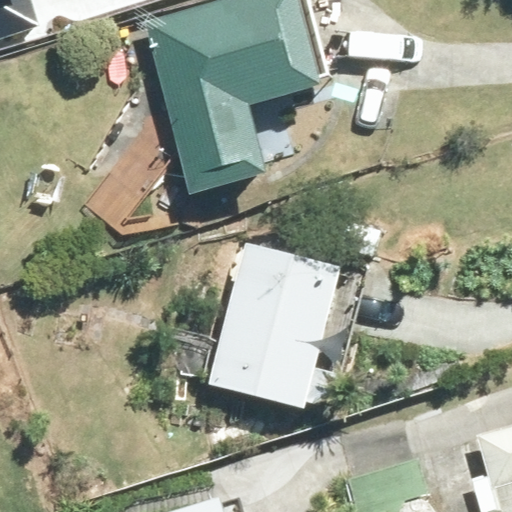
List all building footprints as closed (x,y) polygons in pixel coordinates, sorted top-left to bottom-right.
[(249,93),(319,74),(299,0),(222,0),(146,21),(191,184),(268,163),(249,93)] [(140,122),(109,164),(143,189),(174,148),(140,122)] [(8,207),(0,210),(0,242),(20,234),(8,207)] [(247,234),(210,374),(305,399),(342,255),(247,234)] [(494,483),(511,477),(511,417),(479,427),(494,483)] [(350,477),(359,511),(398,511),(406,496),(430,487),(422,457),(350,477)] [(248,511),(242,489),(226,494),(222,485),(130,511),(248,511)] [(501,511),(500,503),(471,511),(501,511)]
